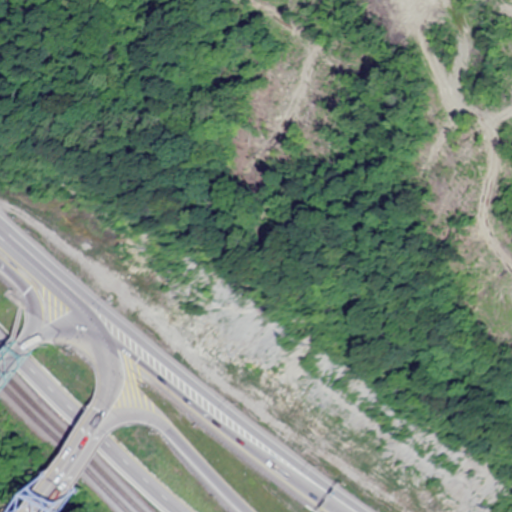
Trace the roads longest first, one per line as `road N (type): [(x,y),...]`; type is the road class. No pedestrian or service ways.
road 1 (motorway): [(356,511),(0,218)]
road 2 (trunk): [(355,511),(94,335),(67,327),(27,342)]
road 3 (motorway): [(0,347),(178,511)]
road 4 (motorway): [(98,422),(107,386),(94,335),(0,219)]
road 5 (trunk): [(98,422),(120,411),(159,419),(248,511)]
